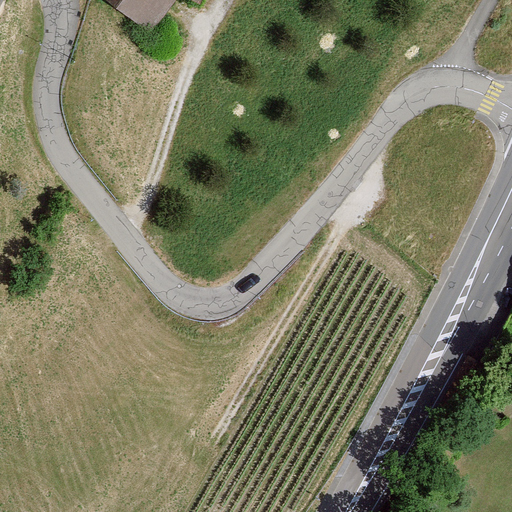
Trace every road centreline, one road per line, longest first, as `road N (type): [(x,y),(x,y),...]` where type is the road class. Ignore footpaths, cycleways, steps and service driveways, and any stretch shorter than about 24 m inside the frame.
road 1 (residential): [(511,110),(475,91),(416,92),(241,292),(199,303),(176,294),(146,265),(58,145),(47,103),(58,0)]
road 2 (motorway): [(0,358),(273,146),(436,0)]
road 3 (motorway): [(301,0),(0,220)]
road 4 (primary): [(511,208),(348,511)]
